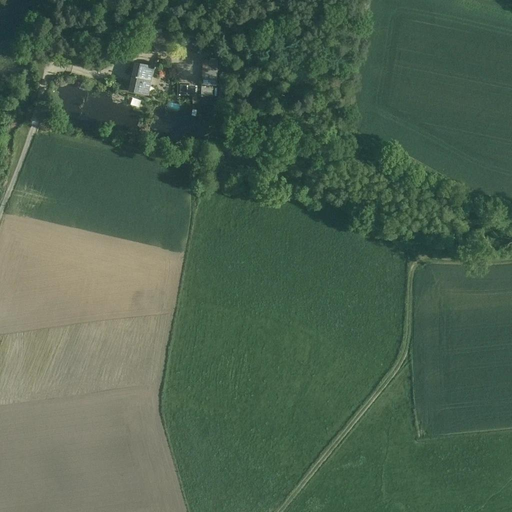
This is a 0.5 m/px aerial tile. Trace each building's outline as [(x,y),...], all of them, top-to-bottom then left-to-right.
[(164,33),(152,36),(155,51),(167,49),(164,33)] [(215,61),(203,60),(201,79),(215,80),(215,61)] [(152,68),(136,64),(131,90),(147,94),(150,81),(149,81),(152,68)] [(179,96),(193,98),(195,86),(181,84),(179,96)] [(212,87),(201,86),(201,97),(212,97),(212,87)]
